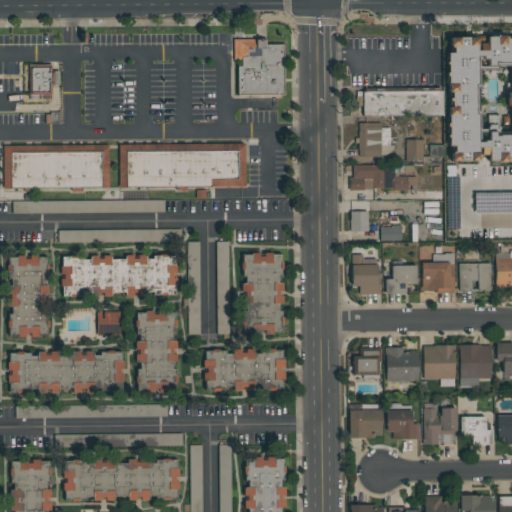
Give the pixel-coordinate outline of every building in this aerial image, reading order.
[(449,38),(449,52),(447,52),(447,151),(460,151),(460,161),(478,161),(478,155),(488,155),(488,161),(511,160),(511,38),(486,38),(486,44),(477,44),(477,38),(449,38)] [(233,40),(233,60),(237,60),(237,96),(283,95),(283,45),(265,45),(265,39),(233,40)] [(58,71),(50,71),(50,65),(27,65),(27,95),(36,95),(36,99),(50,99),(50,84),(58,84),(58,71)] [(442,116),(442,91),(359,92),(359,95),(361,95),(362,117),(442,116)] [(390,128),(380,128),(380,123),(357,123),(358,157),(390,156),(390,128)] [(422,140),(405,140),(405,162),(422,162),(422,140)] [(108,145),(2,146),(3,189),(108,188),(108,145)] [(244,187),(244,145),(118,145),(118,187),(244,187)] [(414,166),(350,165),(350,190),(408,190),(408,185),(414,185),(414,166)] [(163,200),(24,201),(24,214),(163,212),(163,200)] [(349,232),(366,232),(367,212),(349,211),(349,232)] [(379,241),(400,241),(400,227),(379,226),(379,241)] [(57,231),(57,243),(176,242),(176,229),(57,231)] [(187,334),(228,334),(227,242),(215,242),(216,310),(208,310),(208,319),(199,319),(198,242),(186,242),(187,334)] [(511,251),(494,252),(494,291),(511,290),(511,251)] [(281,334),(280,253),(244,254),(245,335),(281,334)] [(420,263),(420,292),(453,293),(454,255),(432,254),(431,263),(420,263)] [(60,297),(111,297),(111,293),(124,293),(124,296),(176,295),(175,265),(168,266),(167,256),(125,256),(125,260),(111,260),(111,255),(90,255),(90,258),(60,258),(60,297)] [(357,295),(377,294),(377,259),(361,259),(361,255),(350,255),(350,287),(357,286),(357,295)] [(489,263),(457,264),(458,292),(489,291),(489,263)] [(384,294),(406,294),(406,285),(415,285),(415,266),(391,266),(390,279),(385,279),(384,294)] [(118,336),(118,312),(96,311),(95,335),(118,336)] [(175,383),(175,351),(174,351),(174,312),(135,311),(134,334),(136,334),(136,383),(175,383)] [(495,362),(502,362),(502,375),(511,374),(511,344),(495,344),(495,362)] [(458,379),(466,379),(466,387),(477,387),(477,379),(490,379),(490,345),(459,345),(458,379)] [(422,346),(422,379),(438,379),(438,387),(453,387),(453,346),(422,346)] [(403,347),(383,348),(384,382),(417,381),(417,351),(403,352),(403,347)] [(233,391),(283,390),(283,349),(232,350),(232,351),(203,351),(203,390),(233,390),(233,391)] [(352,376),(379,375),(378,351),(351,352),(352,376)] [(166,416),(166,404),(99,405),(99,418),(166,416)] [(14,418),(91,417),(91,405),(14,406),(14,418)] [(421,409),(422,445),(439,444),(455,443),(453,408),(438,408),(438,409),(421,409)] [(380,410),(347,411),(348,438),(381,437),(380,410)] [(392,439),(418,439),(418,424),(411,424),(411,410),(385,410),(386,433),(392,433),(392,439)] [(511,415),(496,415),(496,446),(511,445),(511,415)] [(459,417),(460,437),(470,437),(470,446),(491,445),(490,430),(485,430),(484,417),(459,417)] [(62,435),(62,448),(181,446),(181,434),(62,435)] [(201,511),(200,445),(188,446),(189,511),(201,511)] [(230,511),(230,445),(217,445),(217,511),(230,511)] [(282,511),(282,457),(244,457),(245,488),(244,488),(244,511),(282,511)] [(177,459),(126,460),(126,461),(62,462),(63,501),(91,500),(91,501),(113,501),(113,497),(127,496),(127,500),(178,500),(177,459)] [(9,511),(47,511),(50,511),(50,489),(48,489),(48,460),(9,461),(9,511)] [(455,511),(455,503),(440,503),(440,496),(423,496),(423,511),(455,511)] [(458,511),(467,511),(466,511),(492,511),(493,496),(459,496),(458,511)] [(497,511),(511,511),(511,496),(497,496),(497,511)]
